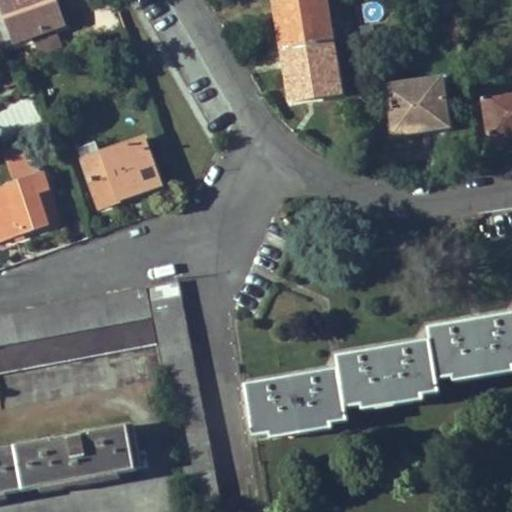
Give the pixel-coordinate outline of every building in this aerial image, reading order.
[(47,0),(2,0),(18,43),(57,28),(47,0)] [(47,0),(57,28),(59,32),(70,28),(59,0),(47,0)] [(287,0),(276,2),(278,18),(284,17),(289,52),(333,44),(326,0),(287,0)] [(289,52),(284,17),(278,18),(284,52),(289,52)] [(289,52),(284,52),(290,95),(323,90),(324,97),(341,94),(333,44),(289,52)] [(15,73),(17,79),(31,74),(29,68),(15,73)] [(442,80),(387,88),(394,135),(422,131),(420,123),(448,119),(442,80)] [(291,101),(324,97),(323,90),(290,95),(291,101)] [(511,90),(484,94),(491,141),(511,137),(511,90)] [(448,119),(420,123),(422,131),(449,127),(448,119)] [(82,161),(96,200),(140,184),(143,192),(160,187),(143,138),(97,155),(82,161)] [(82,161),(97,155),(93,143),(78,148),(82,161)] [(16,185),(34,179),(26,156),(9,162),(16,185)] [(0,190),(0,243),(49,226),(38,195),(51,191),(45,175),(34,179),(16,185),(0,190)] [(99,209),(143,192),(140,184),(96,200),(99,209)] [(178,281),(149,286),(192,508),(220,503),(189,339),(178,281)] [(146,287),(0,313),(0,344),(152,316),(146,287)] [(246,387),(254,438),(349,422),(347,409),(441,394),(439,381),(511,368),(511,315),(483,320),(484,325),(480,326),(477,326),(472,327),(471,323),(429,330),(431,342),(392,348),(393,353),(385,354),(379,355),(378,351),(338,358),(340,371),(301,377),(302,383),(295,384),(287,385),(287,380),(246,387)] [(0,347),(0,373),(157,344),(153,320),(57,338),(0,347)] [(0,494),(136,470),(132,449),(128,426),(0,449),(0,494)]
